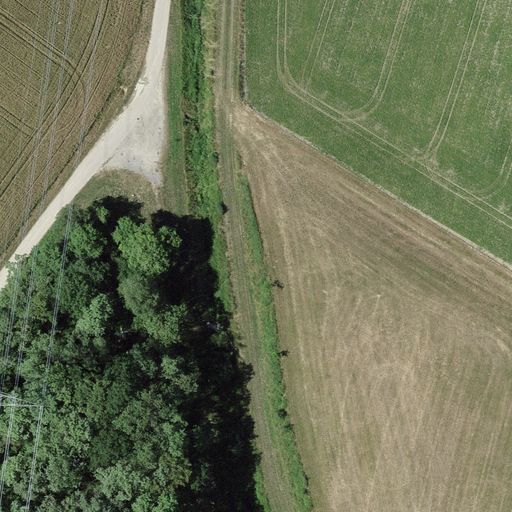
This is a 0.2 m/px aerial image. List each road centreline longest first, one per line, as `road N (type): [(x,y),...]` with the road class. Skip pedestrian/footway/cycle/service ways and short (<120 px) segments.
road 1 (track): [(231,0),(226,114),(235,232),(285,511)]
road 2 (track): [(166,0),(150,81),(0,284)]
